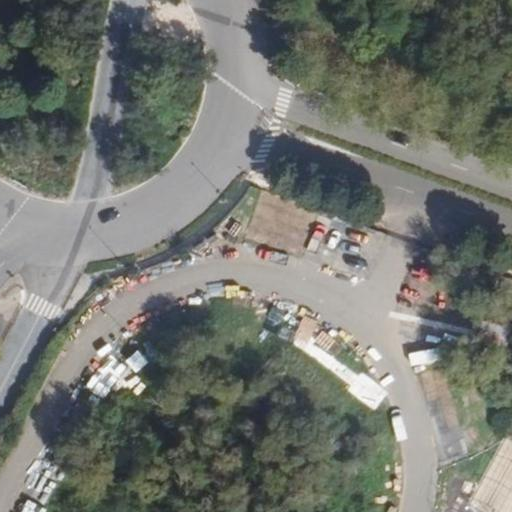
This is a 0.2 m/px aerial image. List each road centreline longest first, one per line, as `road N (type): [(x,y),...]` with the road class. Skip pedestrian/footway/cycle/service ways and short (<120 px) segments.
road 1 (unknown): [(0,507),(64,383),(115,310),(187,274),(223,268),(288,278),(368,324),(419,435),(417,511)]
road 2 (tertiary): [(226,139),(339,168),(511,229)]
road 3 (tertiary): [(511,190),(280,108),(244,84)]
road 4 (primary): [(27,224),(122,226),(165,207),(200,177),(226,139)]
road 5 (unknown): [(424,198),(368,324)]
